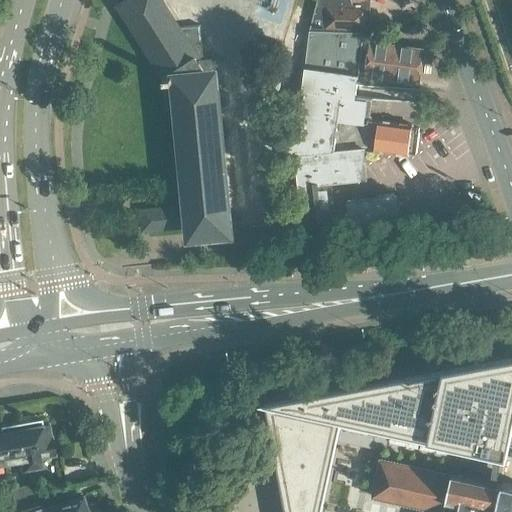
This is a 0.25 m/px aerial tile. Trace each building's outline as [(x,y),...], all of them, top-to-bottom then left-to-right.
[(190,243),(235,238),(220,84),(219,77),(218,58),(203,60),(202,43),(200,25),(182,26),(165,0),(123,0),(116,5),(163,80),(164,80),(166,109),(174,108),(183,204),(140,209),(142,232),(189,228),(190,243)] [(317,0),(310,30),(310,31),(311,31),(364,33),(364,32),(369,32),(369,0),(317,0)] [(298,164),(300,184),(329,181),(361,178),(362,166),(365,149),(374,150),(378,122),(371,121),(372,117),(369,116),(371,100),(356,98),(360,70),(367,71),(368,64),(361,63),(364,33),(311,31),(302,92),(305,92),(287,156),(289,156),(289,161),(293,161),(293,164),(298,164)] [(369,64),(368,64),(367,71),(367,75),(418,81),(422,50),(371,43),(369,64)] [(379,120),(378,122),(374,150),(408,155),(409,153),(416,154),(420,128),(412,127),(412,125),(379,120)] [(335,213),(332,213),(329,181),(300,184),(305,232),(337,229),(335,213)] [(353,226),(400,218),(396,196),(348,200),(353,226)] [(297,240),(295,223),(253,227),(255,244),(297,240)] [(257,402),(252,422),(271,426),(286,511),(320,511),(324,493),(336,441),(395,454),(400,455),(493,475),(499,476),(502,477),(507,457),(511,432),(511,357),(390,380),(266,403),(266,404),(257,402)] [(1,427),(7,464),(23,461),(24,470),(42,467),(40,458),(56,455),(52,437),(51,437),(48,424),(43,424),(42,419),(1,427)] [(511,511),(511,484),(502,482),(502,484),(453,474),(381,458),(372,496),(444,511),(511,511)] [(15,504),(36,497),(32,483),(11,490),(15,504)] [(17,511),(29,511),(34,511),(89,511),(89,510),(87,511),(81,495),(42,508),(39,497),(36,497),(15,504),(17,511)]
